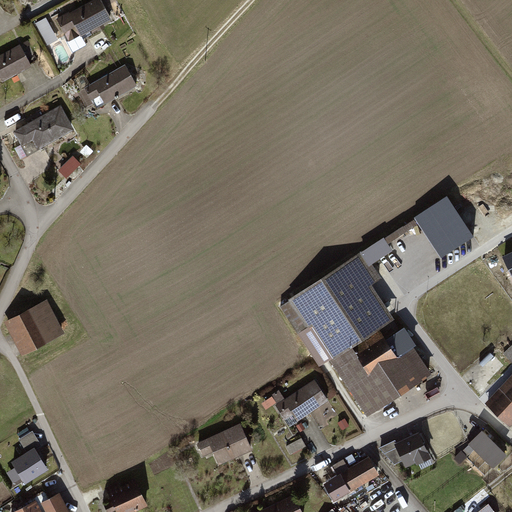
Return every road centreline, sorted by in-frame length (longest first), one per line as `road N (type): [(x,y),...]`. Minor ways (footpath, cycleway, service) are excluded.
road 1 (residential): [(468,397),(447,397),(209,511)]
road 2 (residential): [(511,227),(409,291),(468,397)]
road 3 (residential): [(86,511),(0,337)]
road 4 (residential): [(30,235),(158,102)]
road 5 (track): [(158,102),(252,0)]
